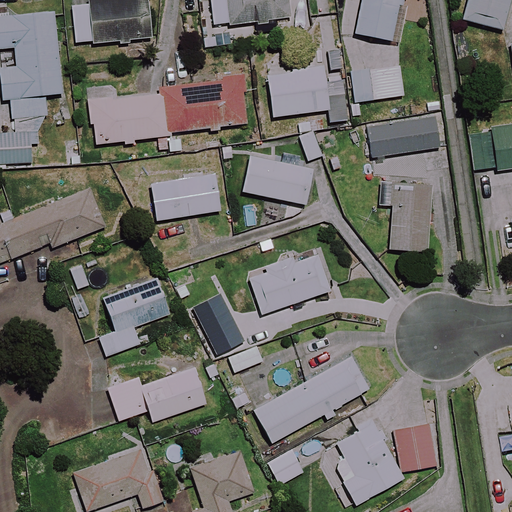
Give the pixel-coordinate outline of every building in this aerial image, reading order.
[(72,45),(92,43),(92,46),(131,43),(131,41),(151,39),(147,0),(93,0),(88,0),(88,6),(69,7),(72,45)] [(233,29),(254,24),(255,28),(269,26),(268,21),(292,16),(288,0),(206,0),(212,27),(232,23),(233,29)] [(403,0),(359,0),(353,35),(389,42),(394,15),(401,16),(403,0)] [(464,0),(459,20),(499,31),(507,0),(464,0)] [(0,100),(8,99),(11,128),(46,125),(43,96),(59,95),(51,14),(0,18),(0,49),(15,48),(17,69),(0,71),(0,100)] [(400,98),(397,68),(349,73),(352,103),(400,98)] [(321,77),(321,69),(267,75),(271,118),(344,110),(340,75),(321,77)] [(164,94),(169,134),(244,125),(239,78),(163,87),(164,94)] [(169,134),(164,94),(159,95),(88,103),(93,146),(169,137),(169,134)] [(436,149),(432,120),(365,128),(369,158),(436,149)] [(494,172),(511,169),(511,127),(467,134),(472,171),(493,168),(494,172)] [(0,164),(30,163),(28,133),(0,134),(0,164)] [(320,157),(311,133),(297,138),(305,162),(320,157)] [(310,170),(248,158),(241,193),(303,205),(310,170)] [(219,212),(214,176),(150,185),(155,222),(219,212)] [(425,253),(427,187),(390,185),(387,251),(425,253)] [(106,227),(92,189),(0,223),(0,261),(49,244),(50,248),(106,227)] [(511,220),(507,221),(509,235),(501,236),(503,248),(511,246),(511,220)] [(328,292),(316,256),(292,264),(291,259),(262,268),(264,274),(245,280),(258,316),(328,292)] [(88,285),(80,265),(65,271),(74,292),(88,285)] [(168,316),(155,280),(102,298),(114,332),(94,339),(101,358),(137,346),(131,328),(168,316)] [(243,345),(233,317),(204,328),(214,355),(243,345)] [(260,362),(254,348),(226,360),(232,374),(260,362)] [(269,444),(321,416),(324,421),(335,414),(332,409),(367,390),(349,358),(252,413),(269,444)] [(204,405),(192,370),(140,387),(137,379),(104,390),(115,422),(146,412),(150,423),(204,405)] [(402,480),(387,451),(373,425),(335,445),(343,460),(333,465),(354,505),(402,480)] [(393,431),(400,472),(433,467),(427,425),(393,431)] [(146,473),(139,451),(69,475),(81,511),(85,511),(137,494),(142,509),(160,502),(150,472),(146,473)] [(300,474),(288,451),(265,463),(277,486),(300,474)] [(238,452),(188,467),(201,508),(192,511),(230,511),(227,500),(250,493),(238,452)]
